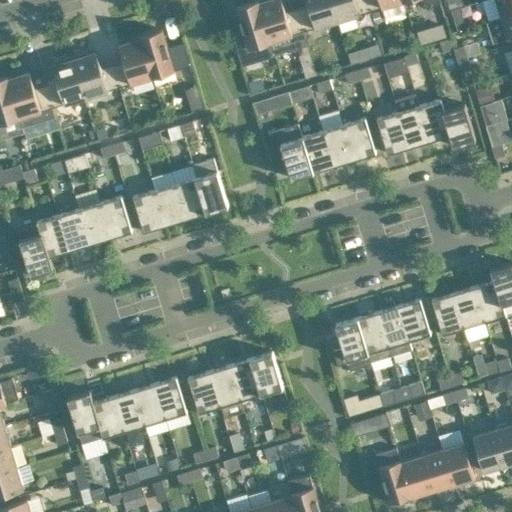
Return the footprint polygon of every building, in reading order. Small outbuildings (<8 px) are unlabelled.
[(242,24),(231,27),(237,49),(242,64),(243,63),(243,65),(275,55),(275,54),(271,39),(258,0),(254,0),(237,5),(242,24)] [(258,0),(271,39),(275,54),(308,44),(307,42),(308,42),(304,28),(297,7),(286,10),(282,0),(258,0)] [(307,0),(309,3),(297,7),(304,28),(337,18),(331,0),(307,0)] [(367,0),(331,0),(337,18),(370,8),(367,0)] [(462,0),(447,0),(450,8),(463,5),(462,0)] [(511,0),(497,0),(502,16),(511,12),(511,0)] [(460,7),(451,9),(457,29),(466,27),(460,7)] [(511,36),(511,12),(502,16),(509,38),(511,36)] [(443,23),(416,31),(420,43),(447,36),(443,23)] [(162,28),(140,35),(153,75),(191,63),(185,41),(168,46),(162,28)] [(153,75),(140,35),(130,38),(130,40),(119,43),(124,60),(113,63),(119,85),(153,75)] [(455,46),(452,36),(440,40),(443,50),(455,46)] [(379,43),(367,46),(370,57),(382,53),(379,43)] [(467,56),(464,44),(454,47),(457,59),(467,56)] [(85,51),(74,55),(86,95),(119,85),(113,63),(101,66),(96,50),(85,53),(85,51)] [(416,50),(404,54),(407,65),(419,61),(416,50)] [(64,60),(53,63),(55,70),(43,73),(46,83),(53,105),(86,95),(74,55),(63,58),(64,60)] [(471,68),(467,56),(457,59),(461,71),(471,68)] [(404,57),(385,62),(388,72),(407,66),(404,57)] [(368,65),(356,69),(360,79),(371,75),(368,65)] [(348,83),(360,79),(356,69),(345,72),(348,83)] [(18,72),(7,75),(20,115),(23,126),(56,116),(53,105),(46,83),(35,87),(30,70),(19,74),(18,72)] [(0,138),(25,131),(23,126),(20,115),(7,75),(0,77),(0,138)] [(330,78),(317,82),(320,92),(333,88),(330,78)] [(309,83),(289,90),(292,102),(313,95),(309,83)] [(198,84),(185,88),(192,111),(205,107),(198,84)] [(495,100),(491,86),(476,91),(480,104),(492,101),(495,100)] [(273,108),(292,102),(289,90),(269,96),(273,108)] [(395,98),(399,110),(409,145),(430,139),(419,104),(416,92),(395,98)] [(430,139),(450,133),(451,133),(443,109),(444,109),(441,97),(419,104),(430,139)] [(496,113),(492,101),(480,104),(484,117),(496,113)] [(453,145),(476,138),(465,102),(444,109),(443,109),(451,133),(450,133),(453,145)] [(388,152),(409,145),(399,110),(377,117),(388,152)] [(355,158),(376,151),(366,116),(344,122),(355,158)] [(193,119),(181,123),(185,134),(197,131),(193,119)] [(334,164),(355,158),(344,122),(323,129),(334,164)] [(492,145),(502,142),(503,142),(497,122),(486,125),(492,145)] [(284,153),(292,177),(313,170),(303,135),(299,123),(270,133),(276,155),(284,153)] [(180,124),(168,127),(172,139),(184,136),(180,124)] [(139,136),(143,148),(163,142),(159,129),(139,136)] [(303,135),(313,170),(334,164),(323,129),(303,135)] [(124,139),(112,143),(115,153),(127,149),(124,139)] [(502,142),(492,145),(496,157),(505,154),(502,142)] [(103,157),(115,153),(112,143),(100,146),(103,157)] [(89,166),(85,153),(65,158),(69,171),(89,166)] [(192,163),(196,175),(207,211),(229,204),(214,156),(192,163)] [(55,175),(69,171),(65,158),(51,162),(55,175)] [(23,170),(21,163),(0,169),(0,183),(25,176),(23,170)] [(35,166),(23,170),(25,176),(26,180),(38,177),(35,166)] [(196,175),(176,182),(186,217),(207,211),(196,175)] [(176,182),(155,188),(166,223),(186,217),(176,182)] [(144,230),(166,223),(155,188),(133,195),(144,230)] [(122,194),(100,200),(111,236),(133,229),(122,194)] [(100,200),(80,207),(90,242),(111,236),(100,200)] [(90,242),(79,207),(59,213),(70,248),(90,242)] [(37,220),(38,223),(39,223),(49,255),(50,254),(70,248),(59,213),(37,220)] [(53,266),(50,254),(49,255),(39,223),(38,223),(18,230),(31,273),(53,266)] [(0,236),(0,249),(9,246),(6,235),(0,236)] [(13,258),(9,246),(0,249),(0,252),(3,261),(13,258)] [(511,260),(490,267),(494,278),(495,278),(502,302),(503,302),(511,299),(511,260)] [(8,279),(12,291),(22,288),(18,277),(8,279)] [(495,278),(494,278),(474,284),(485,320),(507,313),(503,302),(502,302),(495,278)] [(474,284),(454,291),(464,326),(465,326),(469,340),(488,334),(484,320),(485,320),(474,284)] [(12,291),(9,292),(12,303),(25,299),(22,288),(12,291)] [(443,333),(464,326),(454,291),(432,297),(443,333)] [(420,296),(399,303),(410,338),(431,332),(420,296)] [(378,309),(389,345),(392,354),(413,348),(410,338),(399,303),(378,309)] [(378,309),(358,316),(371,361),(392,354),(389,345),(378,309)] [(343,346),(334,349),(338,364),(348,361),(350,369),(352,368),(372,362),(371,361),(358,316),(336,322),(343,346)] [(266,404),(287,398),(273,350),(251,356),(262,392),(266,404)] [(251,356),(231,362),(241,398),(262,392),(251,356)] [(508,356),(497,360),(500,369),(500,370),(511,367),(508,356)] [(497,358),(484,362),(487,373),(500,369),(497,360),(497,358)] [(231,362),(210,369),(221,404),(241,398),(231,362)] [(43,363),(32,366),(36,378),(47,375),(43,363)] [(188,375),(199,411),(221,404),(210,369),(188,375)] [(465,381),(462,370),(450,374),(453,384),(465,381)] [(511,373),(502,376),(505,386),(511,383),(511,373)] [(441,388),(453,384),(450,374),(438,377),(441,388)] [(156,381),(167,416),(188,410),(177,375),(156,381)] [(7,401),(19,398),(13,376),(0,380),(0,379),(0,404),(7,402),(7,401)] [(502,376),(491,380),(494,389),(505,386),(502,376)] [(409,383),(401,386),(405,398),(413,396),(425,392),(421,380),(409,383)] [(156,381),(135,387),(146,423),(167,416),(156,381)] [(126,429),(146,423),(135,387),(115,394),(126,429)] [(466,387),(454,390),(457,399),(469,396),(466,387)] [(52,388),(42,390),(46,402),(55,399),(52,388)] [(91,388),(68,395),(79,431),(82,442),(87,458),(108,451),(103,436),(99,424),(101,424),(94,400),(91,388)] [(393,388),(380,392),(384,404),(397,401),(393,388)] [(454,390),(443,394),(445,403),(457,399),(454,390)] [(357,393),(343,397),(349,415),(362,411),(357,393)] [(115,394),(94,400),(101,424),(99,424),(103,436),(126,429),(115,394)] [(428,399),(416,402),(419,412),(431,408),(428,399)] [(61,417),(51,420),(54,432),(65,429),(61,417)] [(364,418),(350,422),(354,434),(354,433),(368,429),(364,418)] [(299,419),(290,422),(293,431),(302,429),(299,419)] [(511,422),(494,428),(505,463),(511,461),(511,422)] [(0,425),(0,448),(12,445),(5,424),(0,425)] [(264,430),(267,440),(276,437),(273,427),(264,430)] [(460,428),(439,434),(443,447),(454,483),(475,477),(464,441),(460,428)] [(484,470),(505,463),(494,428),(473,434),(484,470)] [(68,440),(65,429),(54,432),(58,444),(68,440)] [(239,432),(230,435),(234,450),(244,447),(239,432)] [(307,447),(303,436),(292,439),(295,451),(307,447)] [(292,439),(277,444),(280,455),(295,451),(292,439)] [(277,444),(264,447),(268,460),(281,456),(280,455),(280,454),(277,445),(277,444)] [(0,448),(0,471),(18,466),(12,445),(0,448)] [(208,459),(219,455),(216,445),(204,448),(208,459)] [(397,446),(376,453),(379,465),(390,500),(400,497),(401,499),(412,496),(411,494),(401,460),(402,460),(402,458),(400,458),(397,446)] [(443,447),(422,454),(433,489),(454,483),(443,447)] [(196,462),(208,459),(204,448),(193,452),(196,462)] [(249,452),(236,456),(237,457),(240,466),(240,469),(253,465),(249,452)] [(402,460),(401,460),(411,494),(412,496),(433,489),(422,454),(402,460)] [(178,456),(166,459),(169,469),(181,465),(178,456)] [(236,456),(224,460),(227,470),(240,466),(237,457),(236,456)] [(136,467),(137,469),(140,479),(159,473),(156,461),(136,467)] [(73,465),(76,477),(86,474),(83,462),(73,465)] [(0,471),(0,494),(24,487),(18,466),(0,471)] [(200,466),(188,469),(192,480),(203,477),(200,466)] [(125,473),(128,483),(140,479),(137,469),(125,473)] [(180,484),(192,480),(188,469),(177,473),(180,484)] [(288,479),(292,491),(293,491),(299,511),(322,511),(314,485),(313,485),(310,472),(288,479)] [(90,485),(86,474),(76,477),(79,488),(90,485)] [(168,498),(162,479),(153,482),(158,501),(168,498)] [(103,485),(91,488),(94,500),(106,496),(103,485)] [(124,501),(126,508),(147,502),(141,485),(121,491),(124,501)] [(124,501),(121,491),(120,490),(108,494),(112,505),(124,501)] [(276,511),(299,511),(293,491),(292,491),(272,497),(276,511)] [(0,511),(31,511),(27,497),(0,505),(0,511)] [(276,511),(272,497),(251,504),(253,511),(276,511)]
